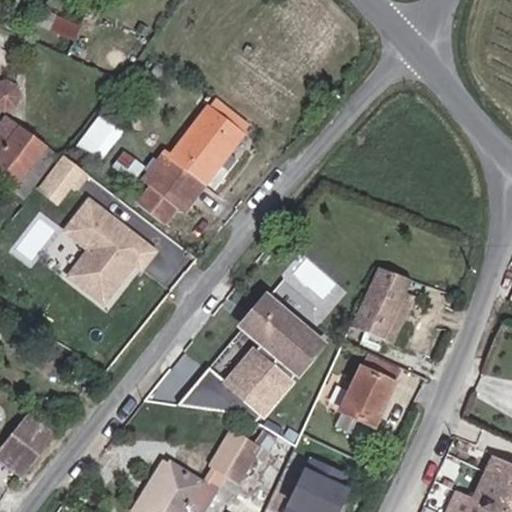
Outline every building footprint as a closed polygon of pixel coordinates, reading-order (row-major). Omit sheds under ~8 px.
[(17,77),(21,71),(21,65),(18,59),(10,55),(3,56),(0,58),(0,78),(5,82),(12,80),(17,77)] [(229,112),(240,97),(206,73),(196,90),(229,112)] [(211,140),(220,127),(229,112),(196,90),(178,117),(211,140)] [(0,152),(25,169),(53,125),(7,94),(0,106),(0,152)] [(106,160),(125,132),(100,115),(80,143),(106,160)] [(164,214),(169,206),(211,140),(178,117),(162,141),(152,135),(134,163),(156,178),(142,199),(164,214)] [(211,140),(221,146),(228,134),(220,127),(211,140)] [(63,143),(35,178),(53,192),(70,170),(74,172),(83,159),(63,143)] [(87,189),(64,218),(95,243),(69,275),(91,293),(117,262),(120,265),(131,252),(138,257),(151,240),(87,189)] [(95,296),(120,265),(117,262),(91,293),(95,296)] [(406,278),(374,263),(347,322),(379,337),(399,292),(406,278)] [(179,372),(166,388),(231,403),(241,408),(305,325),(250,282),(227,310),(247,325),(214,368),(201,358),(186,377),(179,372)] [(399,292),(379,337),(387,341),(407,296),(399,292)] [(325,404),(364,421),(396,348),(357,333),(325,404)] [(194,352),(179,372),(186,377),(201,358),(194,352)] [(8,429),(22,439),(36,418),(24,408),(8,429)] [(20,456),(29,463),(52,432),(36,418),(22,439),(8,429),(0,438),(0,461),(9,469),(20,456)] [(205,455),(233,470),(253,435),(225,419),(205,455)] [(304,511),(319,511),(343,460),(305,443),(278,500),(304,511)] [(164,511),(178,490),(193,497),(206,474),(161,448),(129,502),(146,511),(164,511)] [(511,511),(511,465),(486,454),(468,500),(440,489),(430,511),(511,511)] [(9,469),(19,478),(29,463),(20,456),(9,469)]
